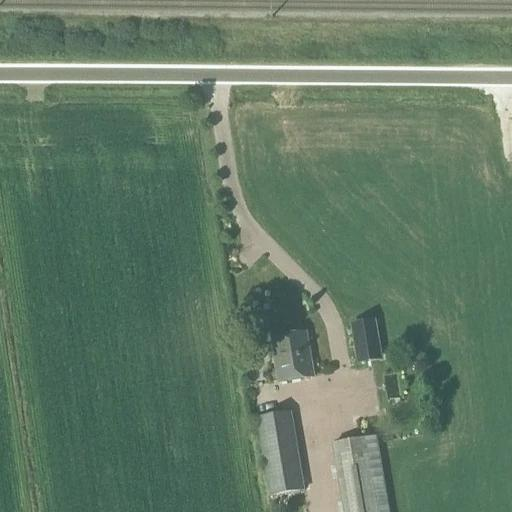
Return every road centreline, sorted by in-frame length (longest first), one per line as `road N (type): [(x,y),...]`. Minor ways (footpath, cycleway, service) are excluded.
road 1 (unclassified): [(0,77),(511,81)]
road 2 (unknown): [(214,79),(224,200),(335,330),(342,407)]
